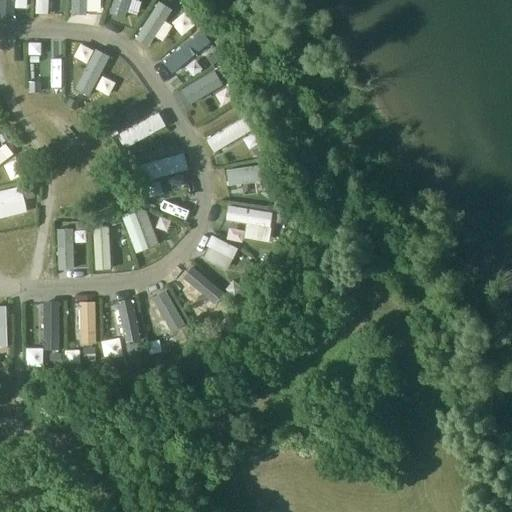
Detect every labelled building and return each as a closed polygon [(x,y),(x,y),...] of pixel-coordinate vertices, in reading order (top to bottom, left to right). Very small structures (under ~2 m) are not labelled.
[(16,0),(0,0),(0,14),(16,15),(16,0)] [(45,0),(32,0),(35,20),(49,18),(45,0)] [(82,0),(65,0),(66,22),(83,22),(82,0)] [(110,0),(103,16),(120,24),(132,0),(110,0)] [(155,7),(132,38),(146,48),(168,17),(155,7)] [(178,34),(194,27),(187,12),(171,20),(178,34)] [(190,39),(162,60),(170,70),(198,49),(190,39)] [(62,89),(62,44),(46,44),(46,88),(62,89)] [(86,55),(74,75),(93,86),(105,66),(86,55)] [(209,74),(178,93),(191,114),(222,95),(209,74)] [(234,123),(209,137),(218,152),(243,138),(234,123)] [(173,148),(133,160),(141,187),(181,175),(173,148)] [(4,165),(10,178),(24,172),(17,158),(4,165)] [(248,168),(214,172),(217,194),(251,190),(248,168)] [(0,195),(0,222),(22,218),(17,192),(0,195)] [(251,211),(221,207),(218,231),(247,235),(251,211)] [(151,244),(138,210),(119,218),(131,251),(151,244)] [(93,226),(96,269),(112,268),(110,225),(93,226)] [(74,279),(72,230),(46,231),(48,280),(74,279)] [(234,248),(211,240),(203,261),(225,270),(234,248)] [(216,296),(187,271),(172,288),(201,314),(216,296)] [(161,292),(149,299),(161,320),(173,314),(161,292)] [(53,305),(35,306),(36,352),(54,352),(53,305)] [(92,313),(72,313),(73,340),(93,340),(92,313)] [(134,316),(111,317),(111,343),(134,343),(134,316)]
